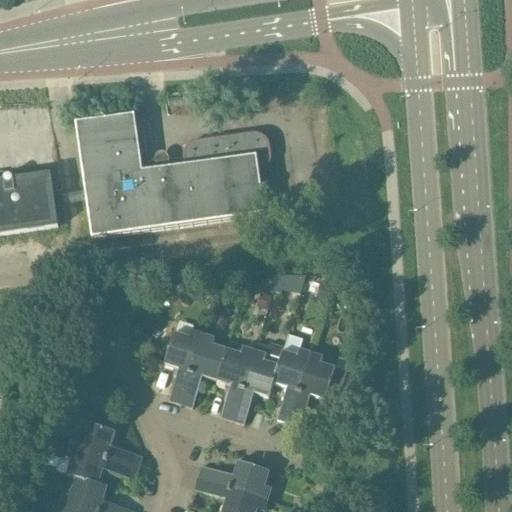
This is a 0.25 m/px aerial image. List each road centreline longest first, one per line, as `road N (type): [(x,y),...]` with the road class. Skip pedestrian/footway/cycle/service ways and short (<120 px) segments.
road 1 (secondary): [(505,511),(471,0)]
road 2 (secondary): [(413,7),(445,511)]
road 3 (residential): [(0,57),(138,51),(413,7)]
road 4 (residential): [(210,0),(93,21),(0,49)]
road 5 (residential): [(147,413),(115,346),(26,281),(0,276)]
road 6 (residential): [(294,455),(147,413)]
